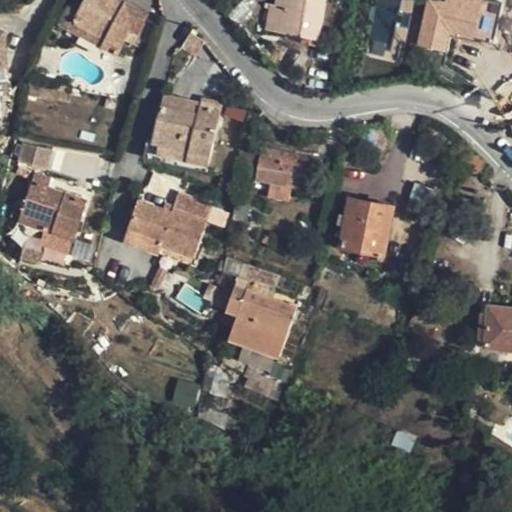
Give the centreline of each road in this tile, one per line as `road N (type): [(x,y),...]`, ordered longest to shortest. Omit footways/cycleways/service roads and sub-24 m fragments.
road 1 (residential): [(511,163),(458,111),(419,92),(326,104),(272,91),(194,0)]
road 2 (unknown): [(199,5),(115,226)]
